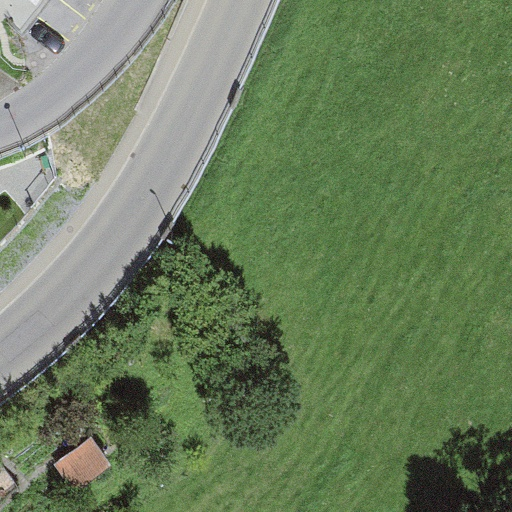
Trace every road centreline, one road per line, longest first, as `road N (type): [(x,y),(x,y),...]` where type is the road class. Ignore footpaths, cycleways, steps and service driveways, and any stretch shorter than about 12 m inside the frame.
road 1 (tertiary): [(0,359),(42,330),(99,268),(160,180),(248,0)]
road 2 (residential): [(0,127),(56,88),(132,0)]
